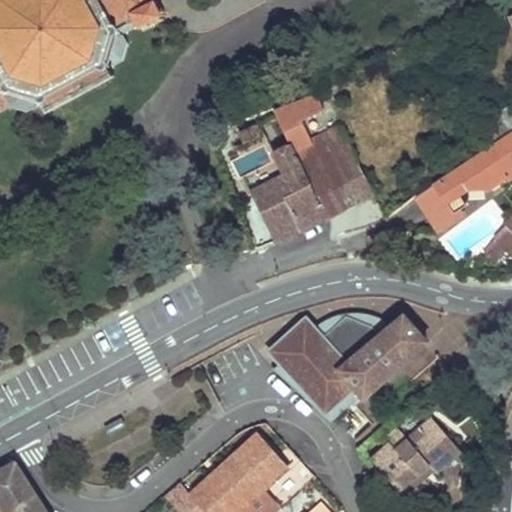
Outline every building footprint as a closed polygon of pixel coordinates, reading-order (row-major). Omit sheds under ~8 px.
[(135,0),(134,1),(133,0),(0,0),(0,112),(13,106),(28,112),(41,104),(46,112),(115,75),(109,66),(123,58),(131,43),(124,31),(137,25),(139,29),(142,27),(143,31),(166,18),(164,15),(166,14),(165,12),(166,11),(160,0),(135,0)] [(293,147),(325,215),(351,203),(373,193),(354,154),(332,164),(325,148),(346,137),(340,125),(310,140),(300,120),(324,111),(318,95),(274,112),(277,117),(289,143),(292,144),(293,147)] [(259,136),(254,125),(239,132),(243,142),(243,144),(259,136)] [(511,131),(427,188),(417,195),(418,198),(438,229),(459,215),(458,211),(467,205),(460,193),(465,189),(469,188),(488,187),(488,188),(507,176),(508,178),(511,176),(511,131)] [(346,137),(325,148),(332,164),(354,154),(346,137)] [(325,215),(293,147),(277,155),(287,177),(260,189),(252,193),(274,240),(325,215)] [(511,218),(495,235),(498,238),(485,251),(495,261),(501,259),(509,267),(511,263),(511,218)] [(426,344),(401,315),(385,328),(378,318),(371,324),(343,320),(323,337),(308,320),(274,349),(281,356),(286,362),(280,367),(321,413),(326,418),(347,400),(351,405),(426,344)] [(281,356),(275,361),(280,367),(286,362),(281,356)] [(481,358),(467,369),(483,388),(497,377),(481,358)] [(460,457),(429,421),(406,442),(395,452),(389,446),(371,461),(398,492),(427,467),(436,477),(448,467),(460,457)] [(397,433),(386,443),(389,446),(395,452),(406,442),(397,433)] [(255,439),(235,457),(242,464),(198,503),(192,497),(181,484),(179,485),(167,496),(177,508),(181,511),(280,511),(283,510),(264,489),(284,471),(255,439)] [(242,464),(235,457),(192,497),(198,503),(242,464)] [(398,492),(407,503),(436,477),(427,467),(398,492)] [(0,474),(0,511),(43,511),(19,476),(13,481),(6,479),(2,473),(0,474)]
